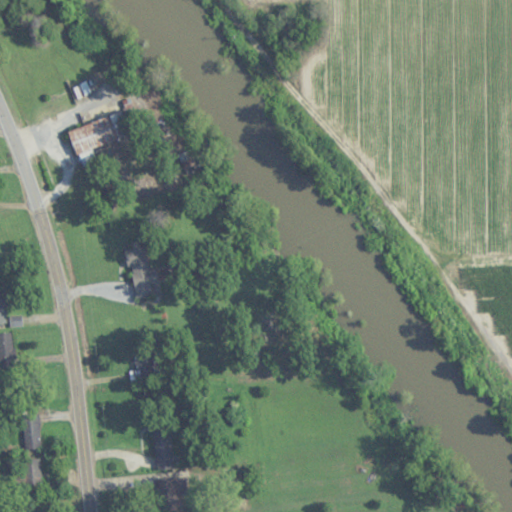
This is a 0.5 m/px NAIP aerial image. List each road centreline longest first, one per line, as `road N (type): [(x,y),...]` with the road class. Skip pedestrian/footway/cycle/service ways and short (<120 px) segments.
road 1 (residential): [(511,365),(218,0)]
road 2 (secondary): [(90,511),(59,282),(0,105)]
